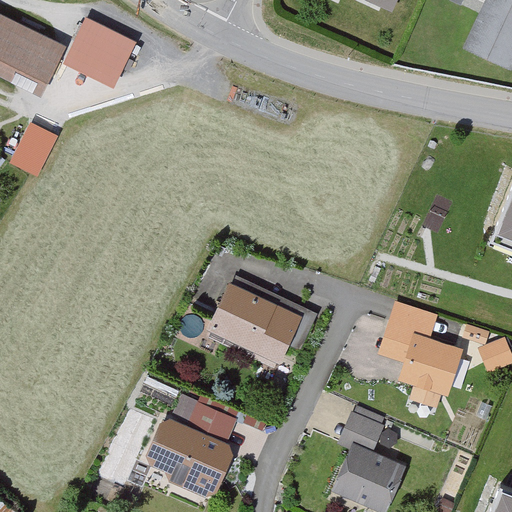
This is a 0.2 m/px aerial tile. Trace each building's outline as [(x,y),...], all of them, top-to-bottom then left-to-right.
[(511,0),(452,0),(461,4),(462,0),(491,0),(469,48),(506,65),(511,52),(511,0)] [(82,13),(62,61),(116,84),(136,36),(82,13)] [(0,59),(39,79),(55,47),(0,19),(0,59)] [(9,158),(38,173),(59,131),(30,116),(9,158)] [(511,186),(494,231),(511,238),(511,186)] [(275,365),(285,342),(300,349),(317,313),(236,274),(208,333),(275,365)] [(396,302),(390,320),(419,330),(417,337),(426,340),(434,315),(396,302)] [(454,349),(426,340),(417,337),(419,330),(390,320),(385,337),(404,343),(400,357),(409,360),(404,376),(418,380),(413,395),(435,403),(440,388),(445,389),(458,350),(454,349)] [(485,332),(469,326),(466,335),(482,341),(485,332)] [(486,347),(494,366),(511,358),(511,356),(505,339),(486,347)] [(236,418),(240,409),(203,393),(199,401),(185,395),(175,416),(190,422),(199,402),(236,418)] [(236,418),(199,402),(190,422),(187,429),(224,445),(235,419),(243,423),(248,412),(240,409),(236,418)] [(341,441),(355,447),(340,481),(359,490),(357,495),(383,507),(401,467),(368,453),(383,417),(357,405),(341,441)] [(266,421),(248,412),(243,423),(262,431),(266,421)] [(224,445),(187,429),(172,422),(162,426),(151,451),(155,461),(167,467),(171,477),(204,491),(214,487),(228,455),(226,450),(224,445)] [(511,511),(511,488),(500,483),(489,511),(511,511)] [(14,511),(0,497),(0,511),(14,511)]
